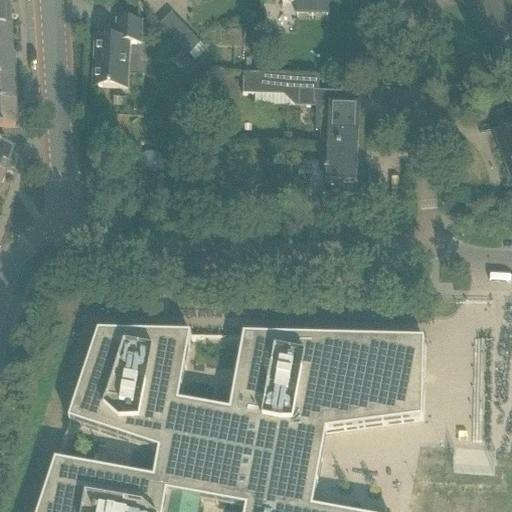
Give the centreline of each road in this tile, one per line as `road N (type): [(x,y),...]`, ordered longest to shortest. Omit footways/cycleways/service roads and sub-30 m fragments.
road 1 (tertiary): [(437,243),(100,253),(64,222)]
road 2 (unclassified): [(437,243),(417,39),(397,0)]
road 3 (tertiary): [(64,222),(44,160),(49,0)]
